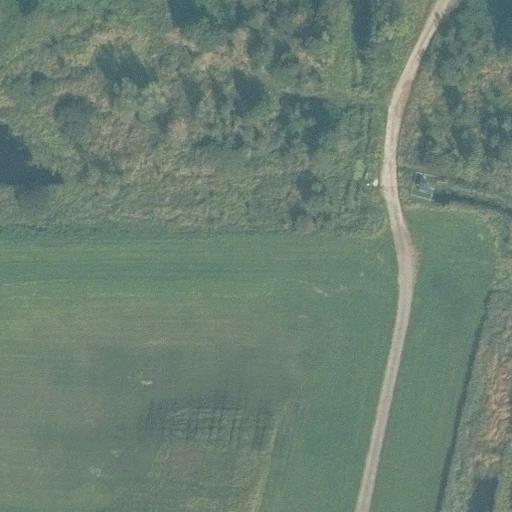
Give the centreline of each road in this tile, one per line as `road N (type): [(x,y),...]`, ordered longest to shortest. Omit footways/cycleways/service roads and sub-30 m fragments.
road 1 (track): [(361,511),(409,294),(401,245)]
road 2 (track): [(440,0),(394,108),(387,181),(401,245)]
